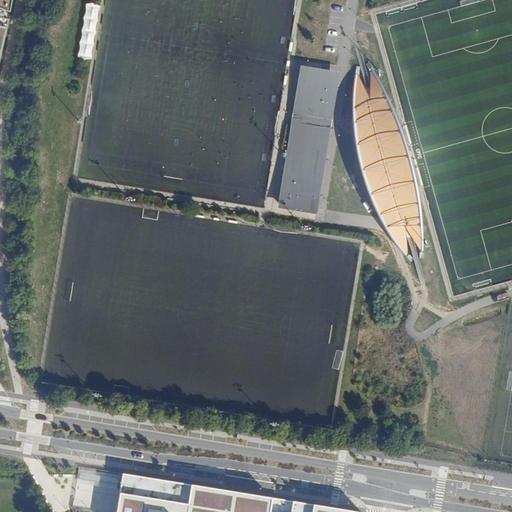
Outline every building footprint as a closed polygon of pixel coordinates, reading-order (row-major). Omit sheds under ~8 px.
[(0,0),(0,56),(12,0),(0,0)] [(96,8),(90,6),(81,57),(88,58),(96,8)] [(369,63),(366,65),(370,73),(374,71),(369,63)] [(301,115),(302,115),(301,120),(293,118),(279,204),(317,210),(329,131),(329,130),(328,128),(327,127),(322,127),(324,118),(326,119),(331,89),(331,85),(328,80),(325,77),(322,75),(318,74),(316,74),(313,74),(310,76),(307,78),(304,81),(303,84),(299,112),(299,114),(300,115),(301,115)] [(369,88),(366,89),(365,95),(362,119),(361,138),(361,147),(362,155),(364,164),(366,173),(371,185),(375,193),(377,197),(386,211),(395,222),(405,235),(407,238),(412,237),(411,227),(411,210),(410,193),(408,180),(405,165),(401,166),(400,162),(387,166),(386,161),(399,158),(398,154),(402,153),(401,150),(397,138),(392,127),(386,116),(375,99),(370,87),(369,88)] [(408,253),(405,256),(411,262),(414,260),(408,253)] [(361,511),(362,511),(120,475),(113,511),(361,511)]
